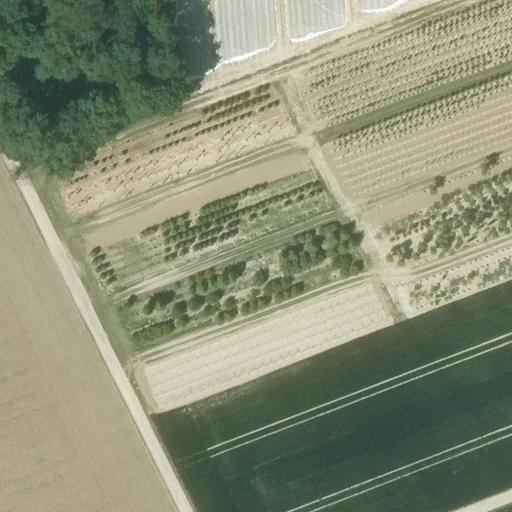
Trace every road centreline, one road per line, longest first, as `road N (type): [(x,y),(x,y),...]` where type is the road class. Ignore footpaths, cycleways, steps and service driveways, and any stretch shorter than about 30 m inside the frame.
road 1 (track): [(22,176),(475,0)]
road 2 (track): [(0,128),(187,511)]
